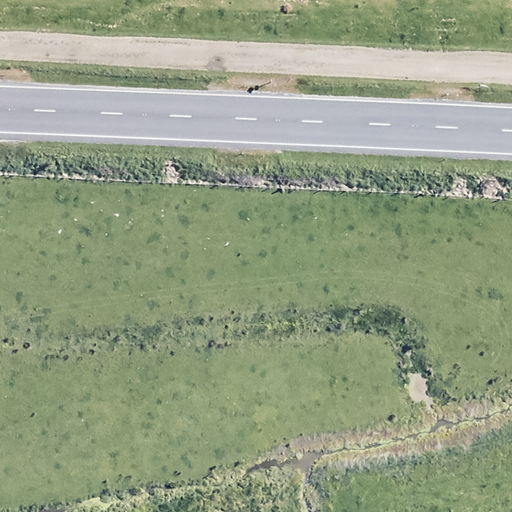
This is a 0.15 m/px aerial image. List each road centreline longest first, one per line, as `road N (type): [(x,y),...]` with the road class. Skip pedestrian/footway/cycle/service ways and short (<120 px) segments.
road 1 (track): [(0,43),(511,75)]
road 2 (trunk): [(0,111),(511,133)]
